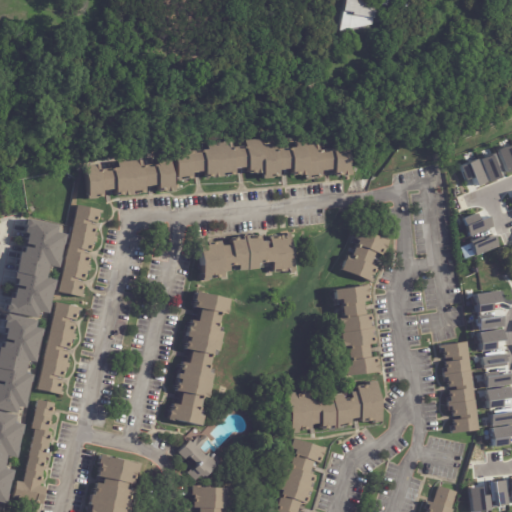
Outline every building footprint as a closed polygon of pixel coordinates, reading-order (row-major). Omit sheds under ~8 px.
[(360,0),(376,3),(372,28),(353,33),(342,31),(345,11),(342,10),(344,0),(360,0)] [(345,141),(348,169),(349,169),(350,174),(340,176),(340,174),(332,175),(331,169),(319,170),(320,176),(314,177),(314,179),(305,180),(304,173),(295,174),(295,173),(288,174),(287,167),(274,168),(275,175),(259,177),(259,171),(245,173),(244,166),(232,167),(232,173),(220,175),(220,176),(207,177),(207,175),(202,176),(202,171),(189,172),(189,177),(183,178),(183,180),(174,181),(170,146),(184,144),(185,150),(204,148),(203,143),(227,140),(227,146),(241,144),(240,139),(256,137),(257,143),(269,142),(270,147),(289,145),(289,140),(300,139),(300,145),(315,143),(316,149),(335,147),(334,142),(345,141)] [(504,173),(511,170),(511,153),(509,145),(495,150),(504,173)] [(478,159),(486,182),(499,177),(491,154),(478,159)] [(151,186),(143,187),(144,193),(136,194),(136,191),(132,192),(132,195),(122,196),(122,195),(114,196),(114,190),(101,191),(101,198),(86,199),(83,166),(97,164),(98,170),(111,169),(111,168),(116,167),(115,163),(139,160),(140,166),(153,165),(153,164),(159,163),(159,158),(169,157),(172,191),(157,192),(157,185),(151,186)] [(470,179),(472,186),(484,183),(477,159),(458,165),(462,181),(470,179)] [(95,223),(92,236),(95,237),(94,242),(91,241),(85,265),(89,266),(88,270),(84,269),(78,294),(82,295),(82,297),(55,291),(75,204),(101,210),(101,213),(97,212),(95,223)] [(460,219),(467,236),(490,227),(485,216),(477,219),(475,213),(460,219)] [(25,221),(56,228),(36,313),(5,306),(25,221)] [(337,270),(343,255),(348,257),(354,240),(350,238),(354,228),(381,239),(381,238),(386,240),(383,250),(381,249),(378,255),(372,253),(367,265),(373,267),(370,275),(368,275),(367,278),(370,279),(369,283),(337,270)] [(290,265),(290,271),(286,271),(286,267),(284,267),(284,265),(282,265),(282,269),(268,270),(267,260),(257,261),(258,266),(232,268),(232,262),(222,263),(223,269),(217,269),(218,275),(202,276),(202,279),(198,279),(195,239),(198,239),(199,243),(202,243),(202,239),(215,238),(215,243),(225,242),(224,235),(233,235),(233,237),(237,237),(237,233),(241,233),(241,235),(246,235),(246,233),(253,232),(254,239),(259,239),(260,245),(265,245),(264,234),(279,233),(279,236),(281,236),(281,235),(282,235),(281,231),(287,230),(290,265)] [(473,256),(496,246),(491,232),(467,242),(473,256)] [(356,307),(357,316),(364,315),(364,323),(362,323),(363,329),(366,329),(368,344),(361,345),(363,359),(369,358),(371,372),(338,377),(337,367),(341,367),(339,348),(334,349),(330,320),(335,319),(333,300),(327,300),(326,290),(359,286),(361,301),(355,302),(356,307)] [(221,313),(219,313),(214,331),(220,333),(215,351),(210,350),(205,373),(211,375),(205,398),(201,397),(196,415),(202,417),(199,427),(172,420),(172,422),(167,420),(171,404),(176,405),(179,393),(173,391),(174,385),(176,386),(178,379),(176,379),(176,376),(178,376),(182,363),(186,364),(189,351),(182,349),(183,344),(185,344),(187,337),(185,337),(186,334),(184,333),(186,327),(188,327),(190,320),(195,321),(198,309),(192,307),(196,290),(200,291),(199,292),(227,300),(224,314),(221,313)] [(74,320),(70,334),(73,334),(73,339),(69,339),(64,363),(67,363),(66,368),(63,367),(57,392),(61,392),(60,396),(34,390),(53,303),(79,308),(79,311),(76,310),(74,320)] [(0,330),(3,316),(36,323),(18,412),(0,408),(0,330)] [(474,431),(448,435),(447,432),(449,431),(449,424),(450,424),(450,420),(455,420),(454,416),(448,417),(447,411),(448,411),(448,406),(443,407),(443,404),(446,404),(444,392),(450,391),(450,387),(443,388),(443,383),(444,382),(443,377),(439,378),(438,375),(442,375),(441,367),(442,366),(442,363),(446,362),(446,358),(439,359),(438,354),(441,353),(440,348),(435,349),(435,346),(461,342),(474,431)] [(358,421),(357,417),(347,418),(348,426),(317,429),(317,423),(308,424),(309,427),(296,429),(296,432),(287,432),(283,392),(290,391),(290,393),(303,391),(303,397),(309,396),(310,401),(319,400),(318,394),(338,392),(338,397),(347,396),(347,391),(353,390),(352,384),(365,383),(364,381),(373,380),(377,421),(371,422),(371,419),(358,421)] [(53,412),(52,415),(51,415),(49,423),(51,423),(49,429),(48,429),(47,433),(49,433),(49,437),(51,438),(49,444),(48,443),(46,451),(48,451),(47,457),(45,457),(44,461),(43,461),(43,465),(44,465),(43,471),(42,471),(41,475),(40,475),(39,478),(42,479),(40,487),(44,488),(40,506),(33,504),(10,499),(14,482),(21,483),(32,430),(29,429),(35,401),(52,405),(51,411),(53,411),(53,412)] [(0,414),(19,419),(0,505),(0,414)] [(206,453),(208,455),(211,452),(218,461),(199,477),(198,475),(191,481),(184,472),(191,465),(183,456),(180,459),(173,451),(185,441),(187,443),(195,436),(202,444),(195,449),(202,457),(206,453)] [(292,438),(318,446),(318,445),(323,447),(318,463),(312,460),(308,473),(314,475),(309,492),(305,490),(304,495),(306,496),(304,503),(298,501),(294,511),(265,511),(266,510),(271,511),(279,489),(274,488),(282,464),(285,465),(291,448),(287,447),(291,437),(292,438)] [(135,463),(133,473),(130,472),(128,483),(122,482),(120,489),(126,490),(124,502),(126,503),(124,511),(84,511),(85,507),(82,507),(85,494),(89,495),(91,482),(97,483),(98,477),(93,476),(95,465),(92,465),(95,455),(135,463)] [(504,505),(502,481),(490,482),(493,506),(504,505)] [(195,485),(226,487),(225,509),(219,508),(219,511),(194,511),(195,508),(189,507),(190,495),(188,495),(188,485),(195,485)] [(448,511),(421,511),(423,508),(421,507),(423,500),(430,502),(436,485),(455,491),(448,511)] [(468,511),(469,511),(486,511),(485,487),(467,488),(468,511)]
